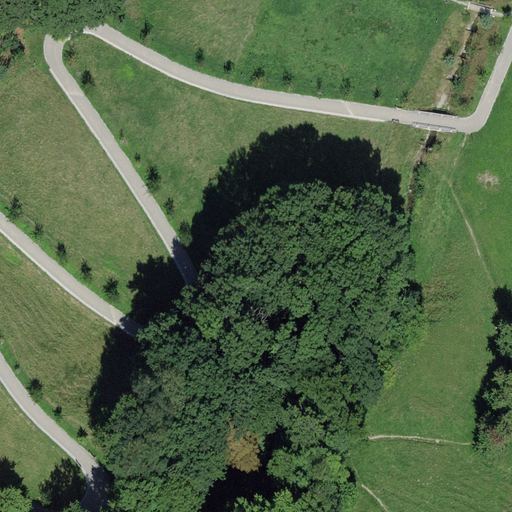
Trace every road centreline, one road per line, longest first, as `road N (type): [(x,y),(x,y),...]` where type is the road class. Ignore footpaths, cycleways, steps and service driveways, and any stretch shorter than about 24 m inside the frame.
road 1 (track): [(511,57),(496,100),(454,125),(272,101),(180,72),(83,28),(65,32),(69,72),(89,116),(191,274),(212,326),(195,352),(153,348),(60,276),(0,214)]
road 2 (track): [(0,364),(94,473),(109,500),(106,511)]
